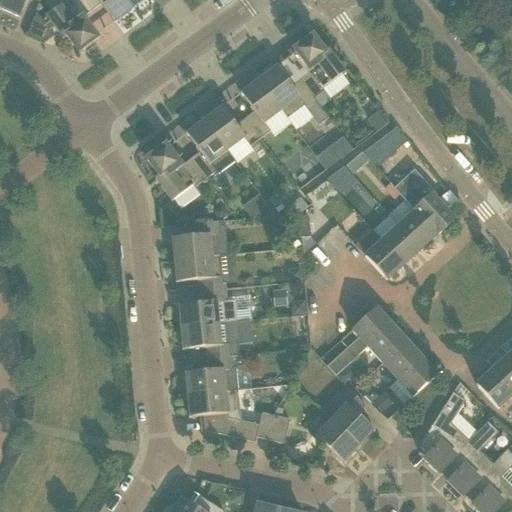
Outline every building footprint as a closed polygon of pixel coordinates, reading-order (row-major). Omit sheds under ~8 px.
[(3,0),(0,8),(0,10),(19,18),(18,19),(20,20),(28,0),(33,0),(40,3),(41,0),(3,0)] [(98,40),(83,19),(92,12),(83,0),(68,0),(69,1),(46,18),(47,19),(47,18),(62,39),(63,40),(66,38),(78,54),(98,40)] [(83,0),(92,12),(101,5),(114,24),(133,10),(125,0),(83,0)] [(125,0),(133,10),(146,0),(125,0)] [(309,72),(299,79),(314,99),(324,92),(322,90),(345,73),(329,50),(325,53),(313,37),(293,51),(309,72)] [(314,99),(299,79),(290,86),(277,68),(259,81),(281,112),(287,120),(314,99)] [(254,113),(245,120),(260,140),(270,132),(264,124),(281,112),(259,81),(240,95),(254,113)] [(222,108),(204,122),(227,152),(244,140),(250,148),(260,140),(245,120),(236,126),(222,108)] [(377,133),(386,126),(377,113),(367,121),(377,133)] [(235,162),(227,152),(204,122),(186,135),(200,154),(191,160),(206,180),(215,173),(217,176),(235,162)] [(196,188),(206,180),(191,160),(181,167),(180,166),(166,146),(146,161),(158,177),(155,180),(171,202),(194,185),(196,188)] [(332,166),(323,153),(316,159),(326,171),(332,166)] [(361,154),(354,161),(358,165),(363,166),(368,162),(361,154)] [(344,168),(327,180),(337,192),(354,180),(344,168)] [(414,211),(437,236),(454,221),(431,196),(414,211)] [(302,201),(290,209),(295,217),(308,208),(302,201)] [(220,223),(230,215),(222,206),(212,214),(220,223)] [(437,236),(414,211),(413,212),(414,213),(398,227),(420,251),(435,237),(436,237),(437,236)] [(300,238),(301,238),(310,238),(310,237),(308,217),(298,218),(300,238)] [(217,235),(216,223),(194,225),(195,237),(171,240),(171,241),(172,241),(174,262),(213,258),(211,235),(217,235)] [(420,251),(398,227),(382,242),(403,266),(420,251)] [(403,266),(382,242),(365,258),(386,281),(403,266)] [(219,257),(213,258),(174,262),(176,283),(175,283),(175,284),(199,282),(200,293),(225,290),(224,278),(221,278),(219,257)] [(288,270),(289,283),(303,282),(301,269),(288,270)] [(227,302),(225,290),(200,293),(202,305),(178,307),(178,308),(179,308),(181,329),(219,325),(236,324),(234,302),(227,302)] [(304,303),(291,304),(293,317),(305,315),(304,303)] [(359,338),(327,368),(335,377),(367,347),(391,326),(376,309),(352,331),(359,338)] [(206,349),(207,361),(232,358),(231,352),(231,347),(239,346),(236,324),(219,325),(181,329),(183,350),(182,350),(182,351),(206,349)] [(382,364),(406,342),(391,325),(391,326),(367,347),(382,364)] [(397,381),(398,381),(421,360),(422,359),(406,342),(382,364),(397,381)] [(511,358),(509,356),(493,371),(511,392),(511,358)] [(233,370),(232,358),(207,361),(208,372),(184,374),(184,376),(185,376),(188,397),(237,392),(235,370),(233,370)] [(421,360),(398,381),(413,397),(436,376),(421,360)] [(354,370),(349,365),(336,377),(343,385),(344,385),(346,382),(348,381),(349,381),(354,376),(354,370)] [(511,396),(511,392),(493,371),(476,386),(497,410),(511,396)] [(460,384),(453,394),(463,401),(469,392),(460,384)] [(331,421),(359,448),(373,432),(374,433),(375,432),(357,416),(365,407),(346,390),(338,400),(345,407),(331,421)] [(256,439),(268,442),(273,417),(262,414),(259,426),(241,422),(237,392),(188,397),(190,417),(188,417),(189,419),(203,417),(204,432),(255,444),(256,439)] [(371,404),(378,397),(375,393),(368,393),(364,396),(371,404)] [(419,447),(428,456),(422,462),(438,477),(444,471),(470,444),(450,425),(465,402),(453,394),(419,447)] [(381,395),(379,397),(372,404),(382,414),(391,406),(381,395)] [(282,419),(273,417),(268,442),(284,445),(289,421),(282,419)] [(359,448),(331,421),(316,437),(344,465),(345,464),(344,463),(359,448)] [(498,434),(489,424),(470,444),(444,471),(452,479),(446,485),(462,500),(468,494),(491,469),(477,456),(498,434)] [(511,467),(511,454),(509,451),(491,469),(468,494),(476,502),(470,508),(474,511),(496,511),(511,495),(511,489),(501,479),(511,467)] [(233,490),(230,503),(243,506),(246,492),(233,490)] [(222,511),(194,493),(193,494),(197,497),(191,507),(182,501),(178,506),(175,504),(173,505),(170,506),(168,507),(166,509),(164,511),(162,511),(222,511)] [(511,511),(511,495),(496,511),(511,511)]
